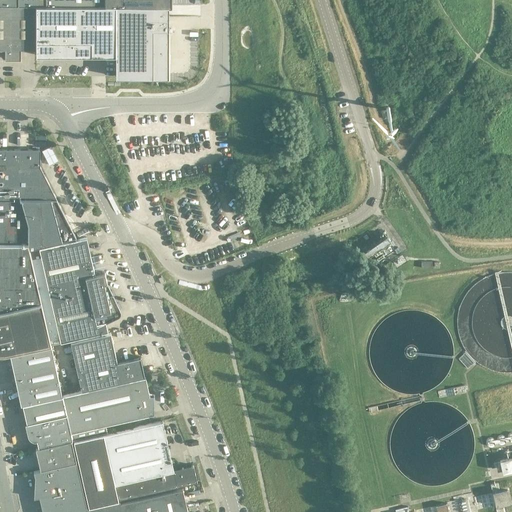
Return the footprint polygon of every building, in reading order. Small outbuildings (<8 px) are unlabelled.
[(18,5),(0,4),(0,48),(5,49),(5,59),(20,59),(20,48),(36,49),(36,5),(18,5)] [(46,5),(36,5),(36,49),(36,48),(36,55),(105,55),(115,55),(116,5),(105,5),(46,5)] [(168,5),(116,5),(115,55),(116,76),(167,76),(168,76),(168,5)] [(0,198),(56,198),(40,166),(40,149),(0,149),(0,198)] [(0,198),(0,243),(28,243),(29,248),(76,237),(56,198),(0,198)] [(387,235),(361,253),(365,258),(390,240),(387,235)] [(95,274),(86,237),(29,250),(41,301),(51,343),(60,342),(107,331),(105,322),(95,324),(85,277),(95,274)] [(0,310),(41,301),(29,250),(29,248),(28,243),(0,243),(0,310)] [(104,272),(95,274),(85,277),(95,324),(105,322),(117,316),(120,313),(120,310),(107,283),(106,283),(104,272)] [(41,301),(0,310),(0,353),(4,353),(9,352),(51,343),(41,301)] [(68,343),(51,346),(55,363),(56,368),(58,379),(61,395),(79,391),(113,383),(144,376),(143,372),(141,364),(140,357),(131,359),(116,362),(113,348),(110,333),(90,338),(68,343)] [(9,352),(16,388),(20,404),(22,404),(62,395),(58,379),(55,363),(51,343),(9,352)] [(464,352),(458,358),(467,368),(474,362),(464,352)] [(82,390),(62,394),(66,413),(90,408),(94,426),(105,424),(153,413),(153,394),(149,394),(145,376),(144,376),(82,390)] [(464,392),(463,385),(437,391),(439,397),(464,392)] [(62,395),(22,404),(26,422),(66,414),(62,395)] [(90,408),(66,413),(71,431),(94,426),(90,408)] [(66,414),(26,422),(24,423),(27,434),(28,436),(29,437),(31,439),(32,439),(34,440),(36,440),(38,447),(71,440),(66,414)] [(103,434),(114,483),(173,470),(162,420),(107,433),(103,434)] [(105,424),(94,426),(71,431),(73,441),(103,434),(107,433),(105,424)] [(103,434),(73,441),(72,441),(76,461),(87,507),(118,500),(114,483),(103,434)] [(38,447),(35,448),(40,469),(76,461),(72,441),(71,440),(38,447)] [(500,459),(502,471),(511,468),(511,458),(511,457),(503,458),(500,459)] [(40,469),(33,471),(34,478),(33,497),(38,496),(42,511),(69,511),(87,508),(87,507),(76,461),(40,469)] [(173,470),(114,483),(118,500),(197,482),(193,465),(173,470)] [(499,491),(498,485),(498,483),(490,484),(491,487),(492,492),(492,493),(492,495),(495,506),(496,511),(504,511),(503,505),(510,503),(507,489),(499,491)] [(187,511),(182,489),(151,495),(154,511),(187,511)] [(120,502),(119,503),(121,511),(154,511),(151,495),(120,502)] [(121,511),(119,503),(120,502),(119,500),(88,508),(88,511),(121,511)] [(446,503),(436,505),(436,506),(437,511),(448,511),(446,503)]
